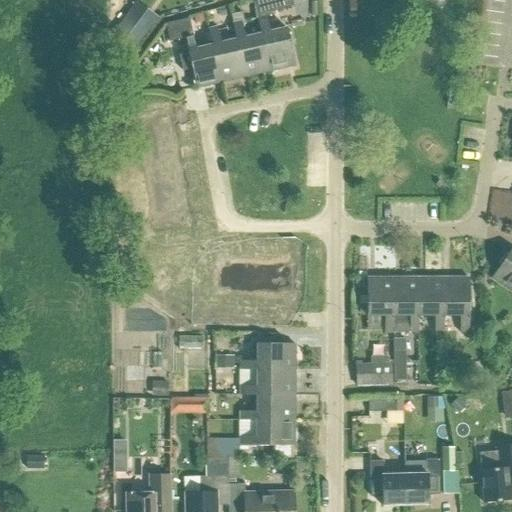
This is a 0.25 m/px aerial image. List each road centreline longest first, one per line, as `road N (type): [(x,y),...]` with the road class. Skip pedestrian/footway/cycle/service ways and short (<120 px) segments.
road 1 (residential): [(333,227),(231,227),(208,133),(226,113),(333,87)]
road 2 (residential): [(333,511),(333,227)]
road 3 (residential): [(495,101),(474,224),(462,231),(333,227)]
road 4 (residential): [(333,227),(333,87)]
